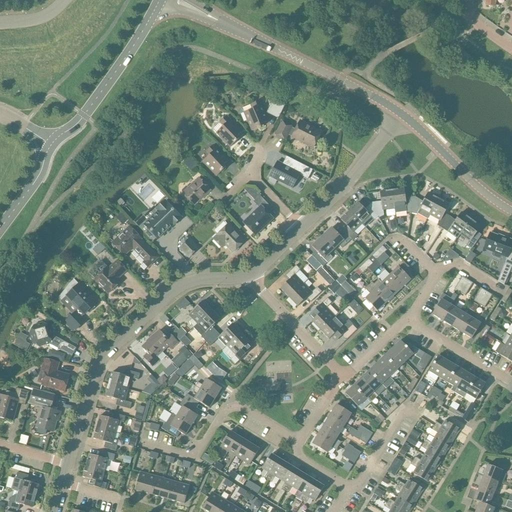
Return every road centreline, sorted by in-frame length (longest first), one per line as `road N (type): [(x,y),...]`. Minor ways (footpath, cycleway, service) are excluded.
road 1 (residential): [(68,464),(103,364),(184,284),(248,275)]
road 2 (tertiary): [(401,115),(174,0)]
road 3 (residential): [(295,437),(230,405),(194,456),(138,441)]
road 4 (tertiary): [(51,144),(84,115),(159,0)]
road 5 (residential): [(299,229),(401,115)]
road 6 (tertiary): [(511,211),(401,115)]
road 7 (residential): [(343,376),(248,275)]
